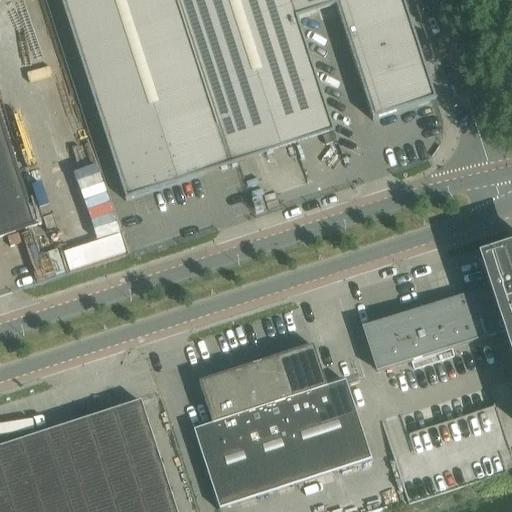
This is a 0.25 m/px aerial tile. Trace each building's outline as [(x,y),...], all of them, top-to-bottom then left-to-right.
[(59,0),(76,51),(83,49),(127,186),(121,188),(126,204),(201,179),(189,141),(322,98),(297,22),(336,9),(373,123),(430,105),(405,29),(411,26),(402,0),(59,0)] [(0,125),(0,239),(34,229),(0,125)] [(511,252),(481,263),(490,290),(476,295),(476,294),(362,331),(376,376),(490,339),(490,338),(504,334),(511,357),(511,252)] [(369,465),(372,464),(346,384),(327,390),(313,349),(307,351),(307,352),(279,366),(277,361),(271,363),(243,378),(241,372),(235,374),(235,375),(207,390),(205,384),(199,386),(213,427),(194,433),(219,511),(222,511),(369,464),(369,465)] [(134,409),(0,452),(0,511),(174,511),(142,413),(143,412),(141,404),(133,407),(134,409)]
